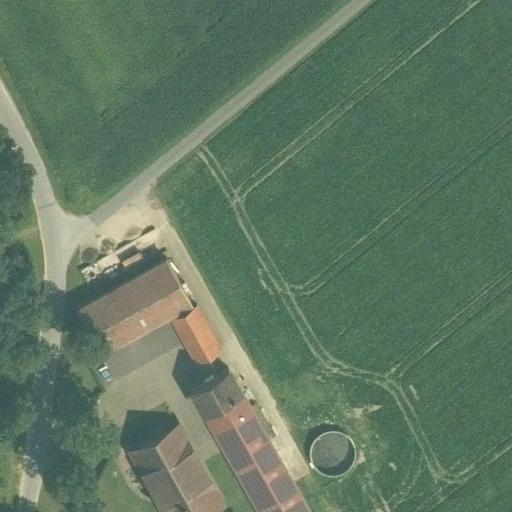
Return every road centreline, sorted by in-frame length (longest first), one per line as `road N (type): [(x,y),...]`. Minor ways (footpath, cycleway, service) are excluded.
road 1 (unclassified): [(57,250),(367,0)]
road 2 (unclassified): [(27,511),(57,250)]
road 3 (unclassified): [(57,250),(36,175),(0,103)]
